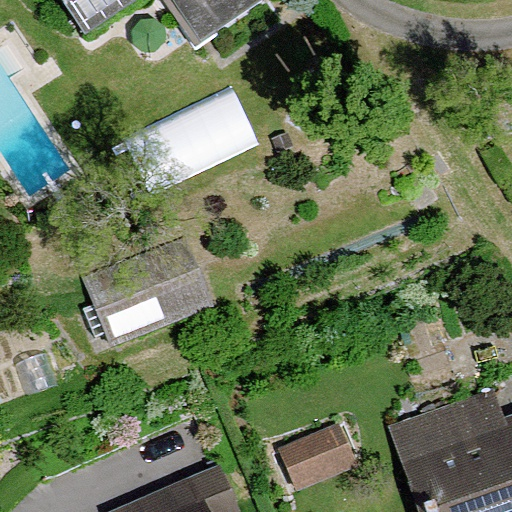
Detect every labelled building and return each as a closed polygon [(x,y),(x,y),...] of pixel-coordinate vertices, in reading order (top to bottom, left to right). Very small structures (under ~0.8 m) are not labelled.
[(250,3),(248,0),(35,0),(47,17),(72,0),(152,0),(184,46),(250,3)] [(140,324),(115,257),(90,266),(115,333),(140,324)] [(488,394),(381,430),(408,511),(511,511),(511,429),(502,433),(488,394)] [(344,413),(283,435),(298,479),(360,456),(344,413)] [(199,511),(192,494),(148,511),(199,511)]
